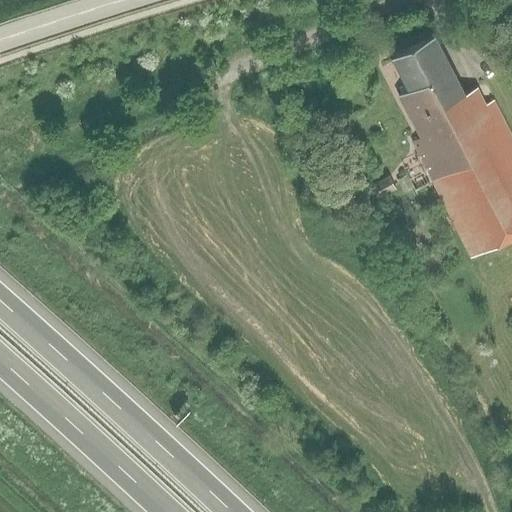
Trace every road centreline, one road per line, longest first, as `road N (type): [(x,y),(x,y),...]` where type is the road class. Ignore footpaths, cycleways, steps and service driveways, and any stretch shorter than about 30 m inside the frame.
road 1 (motorway): [(229,511),(0,305)]
road 2 (motorway): [(0,364),(162,511)]
road 3 (tertiary): [(116,0),(0,36)]
